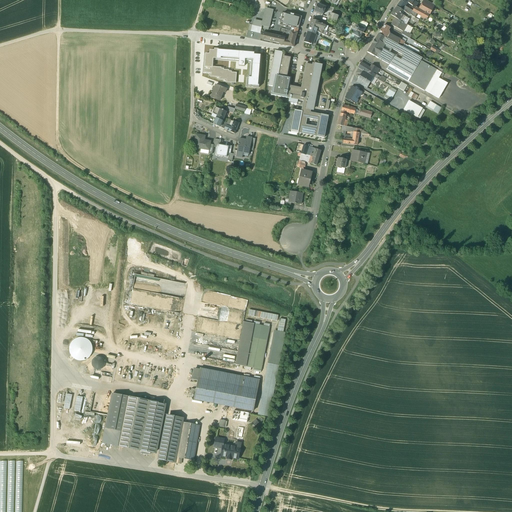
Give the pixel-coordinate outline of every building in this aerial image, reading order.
[(412,12),(404,7),(405,6),(408,3),(403,0),(401,0),(397,7),(402,11),(410,16),(411,16),(414,17),(416,14),(412,12)] [(427,1),(425,0),(424,0),(423,3),(433,8),(434,5),(427,1)] [(433,8),(423,3),(419,9),(420,10),(429,15),(433,8)] [(325,5),(322,4),(321,5),(317,4),(314,12),(323,15),(326,7),(324,7),(325,5)] [(402,11),(397,7),(395,10),(391,15),(399,21),(406,24),(409,19),(403,16),(403,15),(400,14),(402,11)] [(419,9),(417,7),(416,7),(415,8),(412,12),(416,14),(417,13),(422,16),(421,18),(424,19),(427,19),(429,15),(420,10),(419,9)] [(273,10),(267,8),(263,26),(269,27),(273,10)] [(287,14),(283,14),(280,26),(286,28),(287,26),(292,27),(291,27),(290,32),(291,32),(297,33),(302,17),(288,13),(287,14)] [(338,16),(331,13),(328,19),(336,22),(338,16)] [(399,21),(395,18),(391,25),(403,32),(407,25),(406,24),(399,21)] [(252,25),(251,31),(260,33),(262,28),(263,22),(254,19),(252,25)] [(320,22),(312,19),(310,26),(318,29),(320,23),(320,22)] [(325,25),(320,23),(318,29),(323,30),(326,31),(328,27),(325,26),(325,25)] [(384,25),(378,34),(385,38),(386,38),(387,39),(389,34),(390,33),(389,31),(388,31),(390,28),(384,25)] [(318,29),(310,26),(308,32),(316,34),(319,37),(321,34),(316,32),(318,29)] [(359,27),(357,26),(353,33),(352,34),(357,37),(359,38),(364,30),(362,28),(359,27)] [(323,30),(318,29),(316,32),(321,34),(328,37),(330,33),(326,31),(323,30)] [(291,32),(288,41),(280,39),(279,43),(279,45),(293,47),(294,42),(297,33),(291,32)] [(316,34),(308,32),(304,42),(311,44),(311,45),(312,45),(312,44),(314,40),(316,34)] [(281,37),(262,33),(261,39),(279,43),(280,39),(281,37)] [(378,34),(374,40),(373,43),(372,43),(367,52),(377,58),(382,49),(385,45),(388,39),(387,39),(386,38),(385,38),(378,34)] [(400,40),(389,34),(387,39),(388,39),(397,45),(400,40)] [(397,45),(388,39),(385,45),(404,55),(401,60),(405,62),(411,52),(406,49),(402,47),(397,45)] [(245,87),(259,89),(262,55),(259,55),(260,52),(251,51),(251,50),(213,47),(213,49),(208,49),(208,52),(203,52),(201,72),(211,73),(211,76),(219,76),(219,79),(227,80),(226,82),(235,83),(236,73),(231,72),(231,71),(228,71),(228,70),(223,70),(223,69),(220,68),(221,67),(212,67),(212,59),(239,62),(239,66),(244,66),(244,62),(249,63),(248,76),(246,76),(245,87)] [(394,55),(382,49),(377,58),(389,64),(394,56),(394,55)] [(322,65),(315,63),(315,64),(313,63),(312,65),(306,64),(301,88),(289,86),(291,78),(287,77),(290,58),(284,57),(284,54),(282,54),(282,52),(275,51),(269,86),(273,87),(271,95),(287,98),(303,101),(301,111),(295,110),(291,132),(298,133),(317,136),(317,137),(324,138),(328,116),(321,114),(321,115),(310,113),(310,110),(311,111),(315,94),(316,95),(322,65)] [(401,60),(394,56),(389,64),(386,69),(408,82),(422,58),(411,52),(405,62),(401,60)] [(422,58),(408,82),(424,91),(429,93),(438,78),(443,70),(422,58)] [(370,68),(361,63),(358,68),(363,71),(367,73),(370,68)] [(370,68),(367,73),(371,75),(373,77),(383,83),(386,79),(381,77),(381,78),(374,74),(377,68),(372,65),(370,68)] [(367,73),(363,71),(361,75),(360,74),(358,78),(359,78),(356,82),(367,88),(373,77),(371,75),(367,73)] [(438,78),(429,93),(438,99),(447,83),(438,78)] [(401,82),(398,88),(404,91),(407,85),(401,82)] [(226,89),(216,85),(211,98),(219,101),(223,92),(225,93),(226,89)] [(361,93),(352,87),(346,97),(355,103),(358,99),(357,99),(359,96),(360,96),(361,93)] [(395,93),(389,90),(386,95),(392,99),(395,93)] [(411,92),(408,96),(415,100),(418,95),(411,92)] [(442,106),(431,100),(427,108),(438,113),(442,106)] [(422,109),(409,101),(404,110),(417,117),(422,109)] [(355,109),(343,105),(341,111),(347,112),(354,114),(355,110),(355,109)] [(227,111),(221,109),(218,116),(216,118),(223,121),(227,111)] [(379,115),(361,110),(360,111),(359,114),(377,120),(379,115)] [(346,116),(340,114),(337,125),(342,126),(343,127),(343,126),(345,119),(346,116)] [(352,122),(353,117),(347,115),(346,116),(345,119),(343,126),(346,127),(347,127),(348,121),(352,122)] [(223,121),(216,118),(214,124),(220,127),(222,124),(223,121)] [(211,141),(201,139),(202,135),(196,134),(193,148),(201,149),(209,151),(210,144),(211,141)] [(246,140),(239,139),(237,151),(236,156),(242,157),(243,151),(249,152),(250,150),(252,138),(246,137),(246,140)] [(216,148),(215,156),(223,158),(223,157),(229,158),(229,154),(230,154),(232,146),(227,146),(220,145),(217,144),(216,148)] [(315,149),(308,147),(306,155),(308,155),(308,154),(311,154),(311,153),(314,154),(315,149)] [(360,153),(353,151),(350,161),(364,164),(365,160),(366,153),(360,152),(360,153)] [(306,155),(301,154),(298,166),(304,168),(306,162),(307,160),(309,161),(310,156),(308,155),(306,155)] [(313,157),(311,156),(310,161),(309,163),(316,165),(318,159),(313,157)] [(345,157),(342,157),(341,159),(338,158),(336,167),(338,167),(345,168),(345,169),(345,168),(347,160),(344,159),(345,157)] [(311,173),(302,171),(301,176),(302,176),(300,185),(308,187),(311,173)] [(302,193),(290,192),(289,202),(289,203),(291,203),(301,205),(302,193)] [(278,320),(279,314),(249,310),(248,316),(278,320)] [(269,327),(253,324),(251,338),(267,341),(269,327)] [(271,397),(273,397),(285,333),(274,330),(258,415),(268,417),(271,397)] [(70,347),(70,357),(79,360),(89,360),(92,350),(92,341),(83,338),(73,338),(70,347)] [(267,341),(251,338),(245,367),(261,370),(267,341)] [(102,368),(103,362),(104,362),(105,358),(93,357),(92,367),(102,368)] [(259,380),(243,377),(241,386),(198,378),(194,400),(253,411),(259,380)] [(66,393),(64,408),(70,409),(72,395),(66,393)] [(118,446),(127,397),(112,394),(103,443),(118,446)] [(149,401),(127,397),(118,446),(139,450),(149,401)] [(149,401),(139,450),(154,453),(164,404),(149,401)] [(174,417),(169,416),(160,460),(175,463),(176,457),(182,423),(181,423),(182,418),(174,416),(174,417)] [(199,426),(182,423),(176,457),(182,458),(193,460),(199,426)] [(224,439),(216,438),(214,447),(222,448),(223,445),(224,439)] [(223,445),(222,448),(221,456),(227,457),(227,459),(232,460),(232,458),(238,459),(239,453),(240,453),(241,451),(240,449),(240,448),(223,445)]
